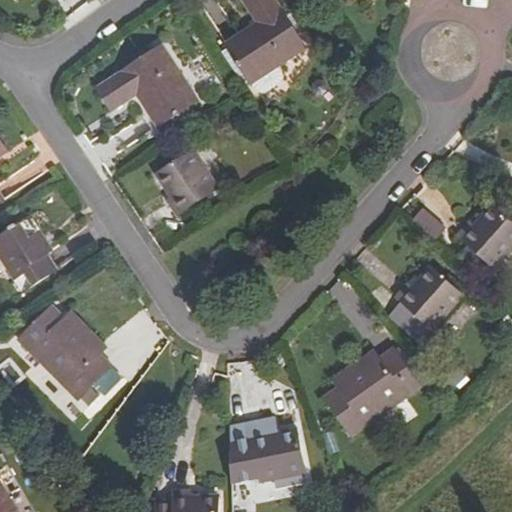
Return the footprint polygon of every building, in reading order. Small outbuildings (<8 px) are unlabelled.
[(305,45),(274,0),(243,0),(256,19),(222,43),(250,82),(305,45)] [(159,125),(198,100),(161,45),(98,86),(113,109),(138,93),(159,125)] [(0,205),(11,199),(0,181),(0,161),(14,153),(0,131),(0,205)] [(219,188),(193,150),(156,175),(171,198),(168,200),(179,216),(219,188)] [(497,208),(507,217),(511,212),(502,204),(497,208)] [(511,250),(511,221),(507,217),(497,208),(494,205),(475,227),(471,223),(458,236),(496,269),(511,250)] [(438,240),(449,227),(427,207),(415,220),(438,240)] [(57,247),(35,215),(0,238),(0,246),(28,289),(61,267),(50,251),(57,247)] [(434,331),(464,297),(432,269),(415,288),(410,284),(398,298),(434,331)] [(104,355),(68,318),(57,306),(23,339),(82,401),(116,367),(104,355)] [(68,318),(104,355),(112,347),(76,311),(68,318)] [(397,347),(383,357),(343,388),(329,397),(354,435),(424,386),(397,347)] [(337,380),(343,388),(383,357),(377,348),(337,380)] [(273,433),(228,440),(235,486),(308,474),(301,428),(273,433)] [(0,511),(16,511),(0,481),(0,511)] [(220,511),(220,494),(193,495),(193,490),(174,489),(174,498),(157,499),(157,511),(220,511)]
